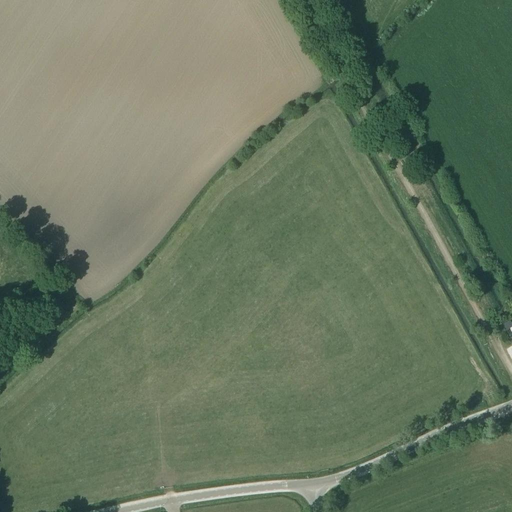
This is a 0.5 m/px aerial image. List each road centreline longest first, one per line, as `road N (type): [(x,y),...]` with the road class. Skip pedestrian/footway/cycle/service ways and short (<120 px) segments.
road 1 (unclassified): [(511,403),(352,477),(315,486)]
road 2 (unclassified): [(315,486),(121,511)]
